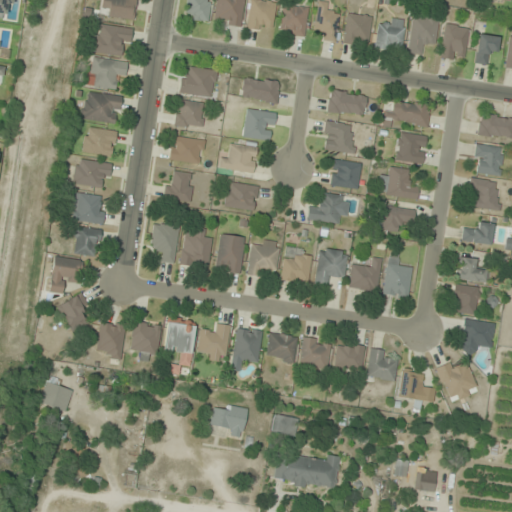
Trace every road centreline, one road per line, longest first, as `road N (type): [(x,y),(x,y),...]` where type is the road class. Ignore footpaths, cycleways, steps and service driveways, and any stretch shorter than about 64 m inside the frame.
road 1 (residential): [(511,95),(157,40)]
road 2 (residential): [(419,329),(119,283)]
road 3 (residential): [(119,283),(162,0)]
road 4 (residential): [(456,86),(419,329)]
